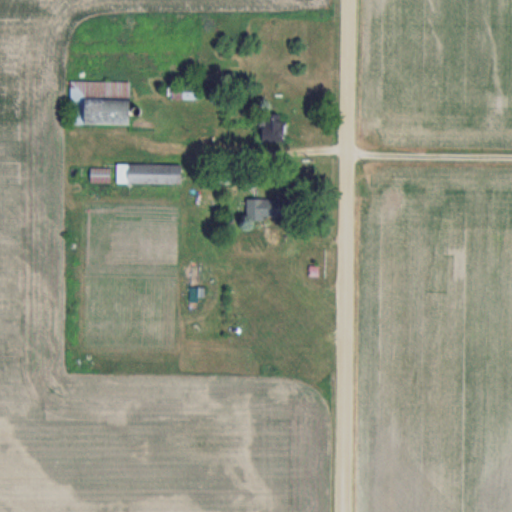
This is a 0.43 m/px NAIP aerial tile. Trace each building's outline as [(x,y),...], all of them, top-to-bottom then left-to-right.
[(130,82),(70,82),(70,125),(130,125),(130,82)] [(198,86),(170,86),(170,99),(198,99),(198,86)] [(280,114),(260,114),(260,141),(280,141),(280,114)] [(82,184),(180,185),(180,166),(82,165),(82,184)] [(246,221),(266,221),(266,200),(246,200),(246,221)]
